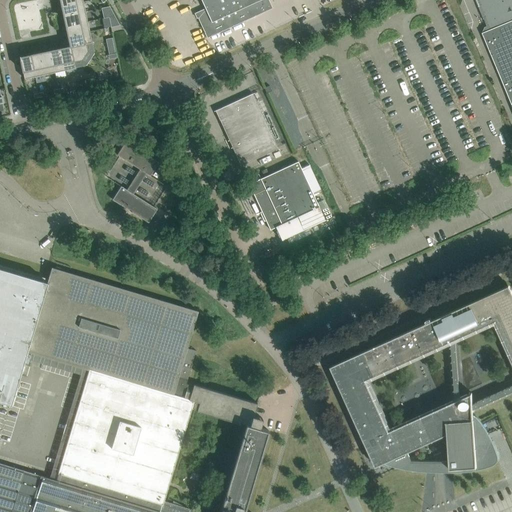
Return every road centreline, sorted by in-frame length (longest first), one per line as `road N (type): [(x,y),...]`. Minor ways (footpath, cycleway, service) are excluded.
road 1 (unclassified): [(167,93),(370,0)]
road 2 (unclassified): [(252,270),(167,93)]
road 3 (residential): [(24,126),(167,93)]
road 4 (residential): [(24,126),(0,5)]
